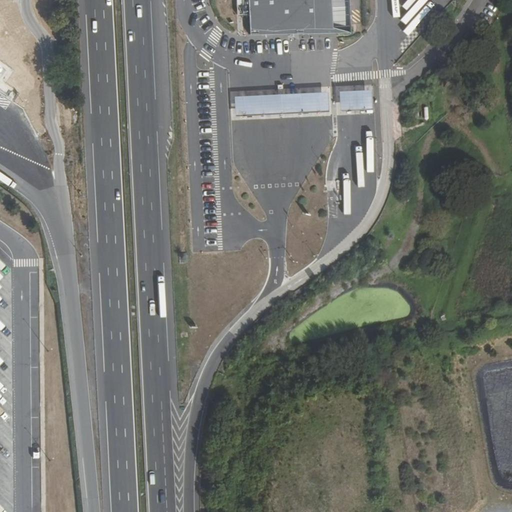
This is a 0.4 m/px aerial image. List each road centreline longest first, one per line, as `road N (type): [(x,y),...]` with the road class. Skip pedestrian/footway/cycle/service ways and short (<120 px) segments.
road 1 (motorway): [(92,0),(123,511)]
road 2 (motorway): [(164,511),(137,0)]
road 3 (track): [(273,343),(333,288),(399,257),(422,206),(428,137),(492,99),(495,49),(466,23)]
road 4 (motorway): [(61,222),(93,511)]
road 5 (motorway): [(188,511),(203,387)]
